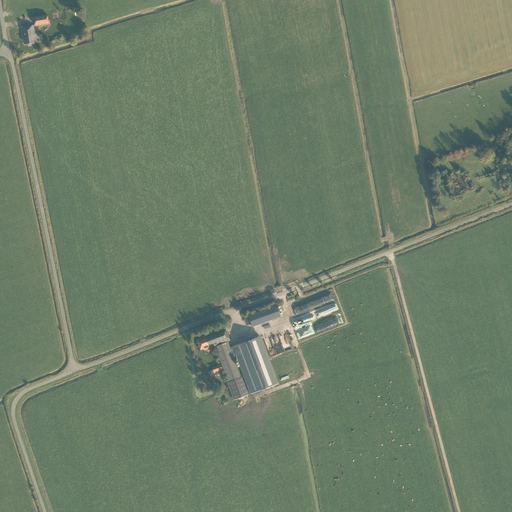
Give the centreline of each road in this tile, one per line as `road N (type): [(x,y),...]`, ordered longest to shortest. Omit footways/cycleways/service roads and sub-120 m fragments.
road 1 (unclassified): [(74,370),(511,203)]
road 2 (tertiary): [(74,370),(7,51)]
road 3 (track): [(390,251),(458,511)]
road 4 (tertiary): [(44,511),(13,406),(24,392),(74,370)]
